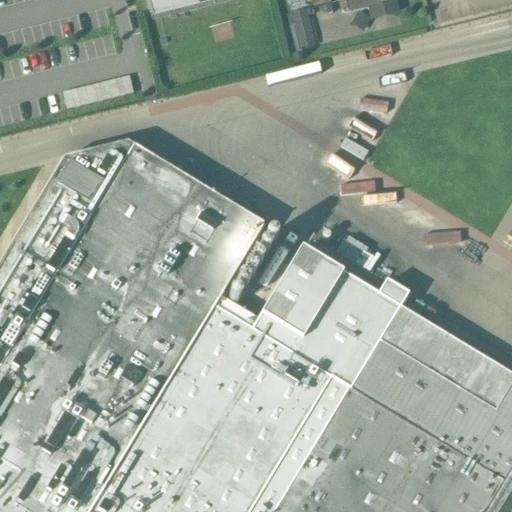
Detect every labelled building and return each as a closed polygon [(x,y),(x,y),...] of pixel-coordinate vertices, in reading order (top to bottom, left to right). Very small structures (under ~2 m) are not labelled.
[(119,0),(0,0),(0,136),(144,100),(119,0)] [(146,0),(152,22),(237,0),(146,0)] [(348,0),(352,14),(369,9),(372,22),(395,15),(392,4),(404,0),(348,0)] [(0,369),(132,152),(126,147),(62,163),(0,264),(0,369)] [(0,369),(0,511),(511,511),(511,492),(502,487),(251,334),(257,325),(219,303),(231,283),(235,285),(264,238),(260,235),(263,230),(132,152),(0,369)] [(264,244),(265,246),(268,248),(270,248),(273,248),(275,246),(275,243),(275,240),(273,238),(271,237),(268,237),(266,239),(264,241),(264,244)] [(258,254),(259,257),(261,258),(264,259),(267,258),(268,256),(269,253),(269,251),(267,248),(264,247),(262,248),(259,249),(258,251),(258,254)] [(257,325),(251,334),(502,487),(511,471),(511,380),(399,312),(408,299),(386,285),(377,299),(300,253),(257,325)] [(250,266),(251,269),(253,270),(256,271),(259,270),(261,268),(262,265),(261,262),(259,260),(257,259),(254,259),(251,261),(250,263),(250,266)] [(243,277),(244,280),(246,282),(249,282),(252,281),(254,279),(255,276),(254,274),(252,271),(250,270),(247,270),(244,272),(243,274),(243,277)] [(236,289),(237,291),(239,293),(242,294),(245,293),(247,291),(248,288),(247,285),(246,283),(243,281),(240,282),(238,283),(236,286),(236,289)] [(228,302),(229,305),(231,307),(234,307),(237,306),(239,304),(240,301),(239,299),(237,296),(235,295),(232,295),(229,297),(228,299),(228,302)] [(511,492),(511,471),(502,487),(511,492)]
